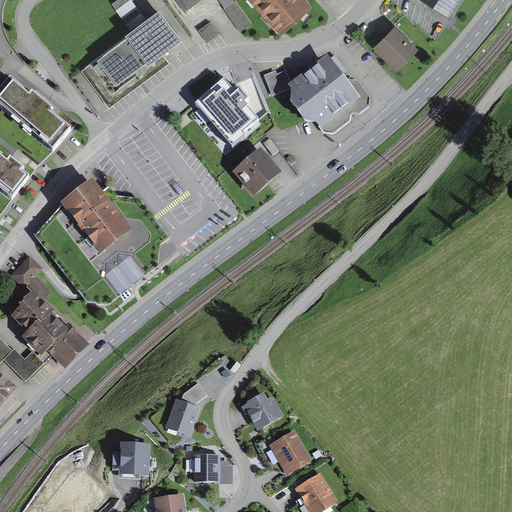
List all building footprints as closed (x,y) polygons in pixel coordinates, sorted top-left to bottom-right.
[(138,14),(129,0),(118,0),(114,3),(126,22),(138,14)] [(220,0),(239,31),(251,24),(236,0),(220,0)] [(309,5),(304,0),(253,0),(281,30),(309,5)] [(433,0),(451,12),(459,0),(433,0)] [(178,39),(159,13),(83,69),(109,105),(166,62),(159,53),(178,39)] [(416,48),(395,27),(376,46),(397,67),(416,48)] [(328,63),(292,88),(321,127),(356,101),(328,63)] [(10,80),(0,92),(0,108),(52,153),(70,131),(10,80)] [(225,81),(195,105),(233,150),(247,138),(243,132),(258,120),(225,81)] [(0,192),(11,201),(29,179),(0,155),(0,192)] [(277,175),(260,155),(237,174),(254,194),(277,175)] [(93,186),(63,209),(37,238),(87,304),(109,307),(156,268),(160,248),(168,240),(140,201),(116,199),(109,190),(101,195),(93,186)] [(33,348),(57,324),(51,318),(54,315),(35,297),(14,318),(31,335),(25,340),(33,348)] [(65,332),(57,324),(33,348),(42,357),(49,350),(65,365),(85,345),(69,328),(65,332)] [(0,361),(9,352),(0,342),(0,361)] [(26,382),(44,364),(32,353),(14,371),(26,382)] [(0,383),(0,409),(13,395),(0,383)] [(262,398),(245,408),(259,431),(281,417),(272,402),(267,405),(262,398)] [(177,405),(169,429),(188,436),(197,411),(177,405)] [(294,435),(273,447),(287,473),(309,462),(294,435)] [(149,447),(122,447),(121,476),(148,476),(149,447)] [(219,458),(197,458),(197,483),(230,483),(229,464),(219,464),(219,458)] [(320,479),(298,492),(310,511),(318,511),(334,503),(320,479)] [(182,511),(181,498),(157,502),(158,511),(182,511)]
